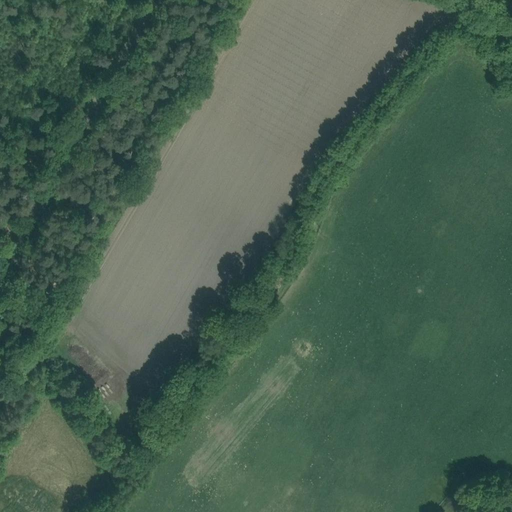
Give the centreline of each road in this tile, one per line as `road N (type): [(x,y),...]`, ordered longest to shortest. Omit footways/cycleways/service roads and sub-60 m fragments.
road 1 (unclassified): [(0,245),(136,0)]
road 2 (track): [(313,193),(473,0)]
